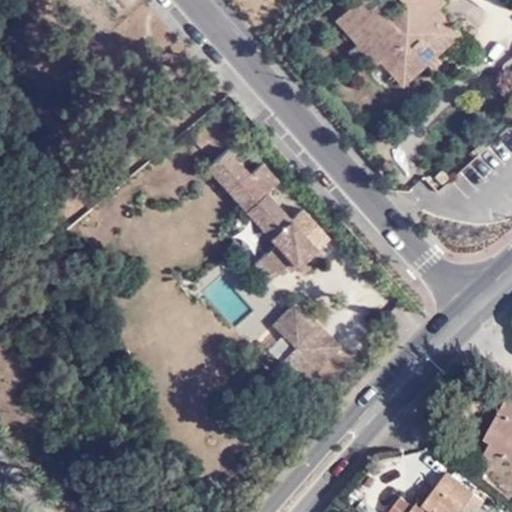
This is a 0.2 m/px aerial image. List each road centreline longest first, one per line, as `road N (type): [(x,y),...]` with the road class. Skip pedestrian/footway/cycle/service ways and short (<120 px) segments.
road 1 (residential): [(460,303),(190,0)]
road 2 (secondary): [(460,303),(268,511)]
road 3 (secondary): [(301,511),(480,326)]
